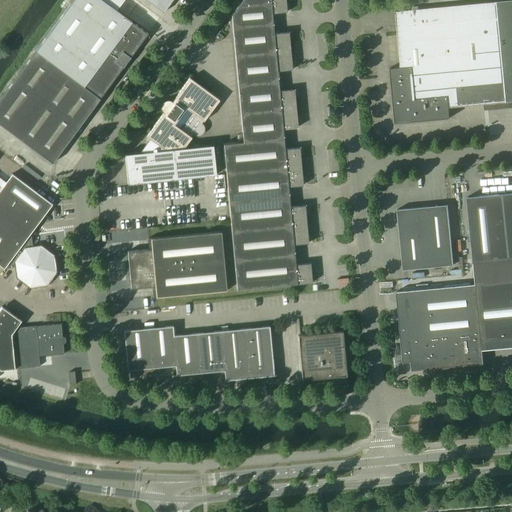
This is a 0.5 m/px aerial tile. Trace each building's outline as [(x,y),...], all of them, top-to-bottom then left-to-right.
[(0,124),(52,163),(148,34),(102,0),(73,0),(0,99),(0,124)] [(172,0),(146,0),(164,12),(172,0)] [(287,12),(286,3),(285,0),(242,0),(231,15),(232,27),(273,23),(272,13),(287,12)] [(511,101),(511,0),(509,0),(395,11),(400,67),(390,68),(395,123),(450,118),(449,107),(511,101)] [(392,16),(365,17),(365,32),(392,31),(392,16)] [(292,70),(289,41),(289,32),(274,33),(273,23),(232,27),(238,85),(278,81),(278,71),(292,70)] [(218,33),(217,34),(215,38),(220,41),(223,37),(218,33)] [(219,100),(190,78),(172,101),(171,100),(169,100),(167,100),(161,108),(161,110),(162,112),(164,113),(146,136),(149,139),(176,158),(183,148),(193,135),(195,136),(197,136),(198,136),(200,136),(202,135),(204,132),(205,130),(205,128),(204,126),(203,124),(202,123),(219,100)] [(296,109),(294,90),(279,91),(278,81),(238,85),(240,114),(296,109)] [(298,127),(297,119),(296,109),(240,114),(243,142),(284,139),(283,129),(298,127)] [(213,145),(183,148),(176,158),(149,139),(139,152),(125,154),(127,184),(216,175),(213,145)] [(301,166),(300,156),(299,148),(285,149),(284,139),(243,142),(223,144),(226,173),(301,166)] [(303,185),(302,176),(301,166),(226,173),(229,202),(289,197),(288,187),(303,185)] [(31,233),(52,204),(12,174),(0,189),(0,264),(4,268),(15,266),(17,277),(30,287),(46,285),(56,272),(54,256),(40,245),(32,246),(31,233)] [(511,192),(467,197),(473,263),(511,259),(511,192)] [(290,207),(289,197),(229,202),(231,231),(307,224),(305,205),(290,207)] [(397,209),(403,270),(453,265),(447,205),(397,209)] [(308,243),(307,234),(307,224),(231,231),(234,260),(295,254),(294,244),(308,243)] [(221,232),(151,238),(152,249),(128,251),(131,289),(155,286),(156,297),(227,290),(221,232)] [(296,264),(295,254),(234,260),(237,289),(312,282),(310,263),(296,264)] [(511,259),(473,263),(474,275),(475,284),(511,280),(511,259)] [(511,280),(475,284),(396,292),(403,362),(411,361),(412,371),(442,368),(442,370),(454,369),(454,367),(483,364),(482,350),(511,347),(511,280)] [(62,337),(61,324),(36,326),(36,325),(16,327),(21,320),(2,306),(0,308),(0,369),(1,370),(15,368),(40,366),(39,356),(64,353),(63,343),(65,343),(66,342),(65,337),(64,337),(62,337)] [(176,365),(173,335),(174,335),(173,326),(124,330),(128,370),(144,368),(144,375),(161,374),(161,366),(176,365)] [(221,331),(224,370),(225,380),(241,378),(242,384),(259,384),(258,376),(274,375),(269,326),(221,331)] [(221,331),(174,335),(173,335),(176,365),(177,375),(192,373),(193,379),(210,379),(209,371),(224,370),(221,331)] [(344,345),(342,331),(298,335),(302,380),(317,378),(317,381),(332,380),(332,377),(346,375),(345,361),(347,360),(347,345),(344,345)]
